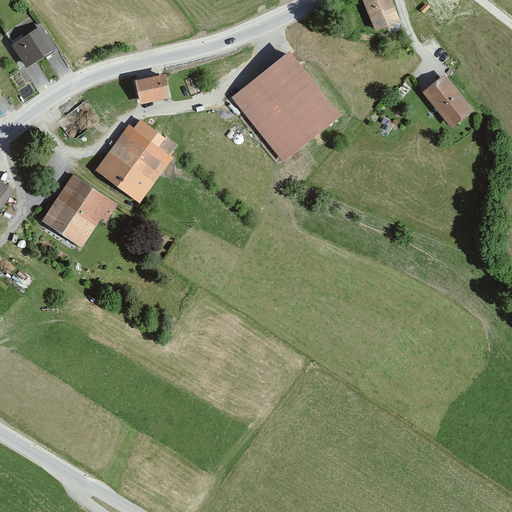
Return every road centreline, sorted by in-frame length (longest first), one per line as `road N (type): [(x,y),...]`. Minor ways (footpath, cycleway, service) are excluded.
road 1 (tertiary): [(322,0),(221,47),(87,80),(0,134)]
road 2 (tertiary): [(0,433),(126,511)]
